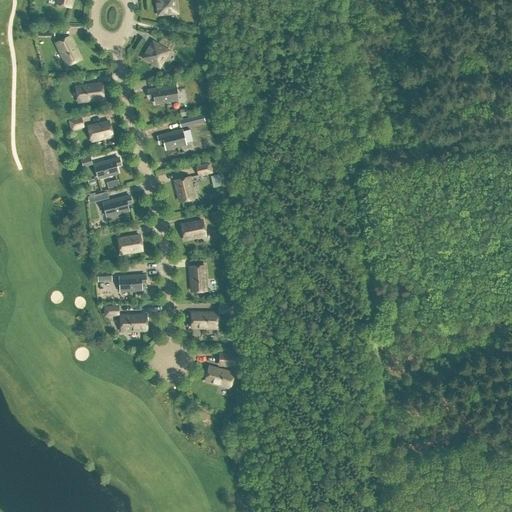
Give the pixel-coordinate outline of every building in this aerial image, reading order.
[(41,0),(40,8),(51,11),(53,0),(41,0)] [(156,0),(158,14),(176,13),(175,0),(156,0)] [(66,65),(80,59),(69,36),(56,43),(66,65)] [(198,41),(197,48),(205,50),(207,43),(198,41)] [(153,42),(143,58),(159,67),(168,51),(153,42)] [(58,69),(47,44),(39,48),(50,73),(58,69)] [(103,98),(101,83),(76,87),(78,101),(103,98)] [(149,97),(154,96),(155,103),(177,100),(175,86),(148,90),(149,97)] [(189,125),(198,123),(196,114),(187,117),(189,125)] [(81,117),(68,120),(70,131),(84,128),(81,117)] [(112,136),(109,121),(88,127),(92,141),(112,136)] [(164,142),(166,149),(186,144),(183,130),(158,137),(159,143),(164,142)] [(90,156),(81,159),(83,167),(92,165),(90,156)] [(93,165),(97,178),(118,173),(116,166),(120,165),(119,158),(93,165)] [(195,166),(198,177),(213,173),(210,162),(195,166)] [(175,181),(180,201),(194,198),(189,177),(175,181)] [(89,203),(100,200),(99,193),(95,194),(89,196),(88,196),(89,203)] [(130,196),(103,203),(107,216),(128,211),(127,204),(131,203),(130,196)] [(202,220),(183,224),(181,225),(184,239),(205,235),(202,220)] [(142,250),(139,235),(118,239),(121,253),(142,250)] [(191,291),(192,291),(206,290),(204,265),(190,267),(191,291)] [(173,268),(174,299),(185,298),(184,268),(173,268)] [(97,271),(98,282),(112,281),(111,270),(97,271)] [(145,275),(119,277),(120,291),(141,290),(141,283),(146,282),(145,275)] [(218,303),(219,314),(234,314),(234,302),(218,303)] [(104,305),(104,317),(119,316),(119,305),(104,305)] [(191,328),(192,328),(218,328),(218,313),(192,313),(191,328)] [(146,330),(146,315),(121,316),(121,331),(146,330)] [(61,361),(69,359),(67,350),(59,352),(61,361)] [(218,367),(235,367),(235,353),(219,352),(218,367)] [(233,373),(209,367),(205,381),(229,388),(233,373)]
